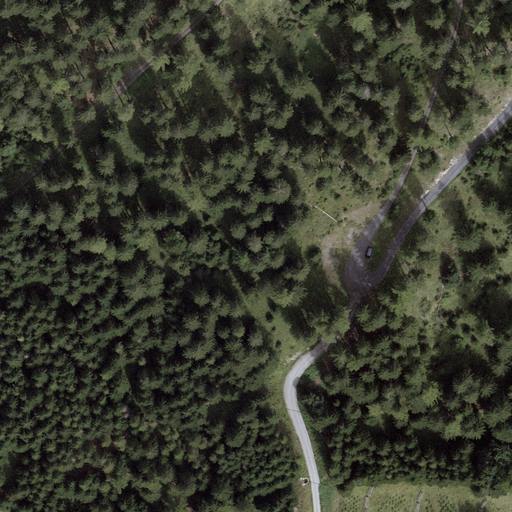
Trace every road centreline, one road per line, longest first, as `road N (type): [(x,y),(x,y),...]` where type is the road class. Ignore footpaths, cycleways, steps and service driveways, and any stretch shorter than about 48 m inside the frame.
road 1 (track): [(511,107),(415,216),(379,274),(355,280),(353,254),(410,158),(461,0)]
road 2 (track): [(220,0),(0,203)]
road 3 (track): [(362,283),(351,315),(303,362),(288,390),(309,455),(315,511)]
